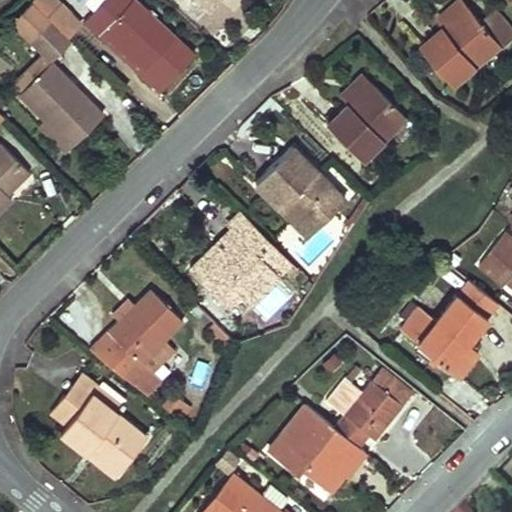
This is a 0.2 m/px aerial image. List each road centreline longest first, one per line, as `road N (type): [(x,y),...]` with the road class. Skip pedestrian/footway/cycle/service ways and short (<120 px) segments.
road 1 (residential): [(0,323),(319,0)]
road 2 (residential): [(511,422),(420,511)]
